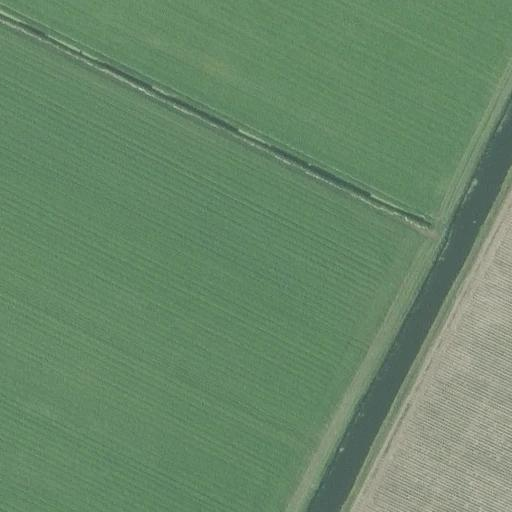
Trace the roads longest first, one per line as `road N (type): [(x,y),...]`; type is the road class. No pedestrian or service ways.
road 1 (track): [(511,67),(435,239),(290,511)]
road 2 (track): [(511,205),(356,511)]
